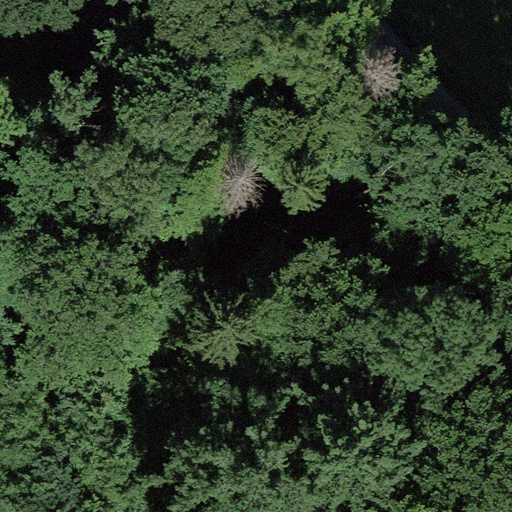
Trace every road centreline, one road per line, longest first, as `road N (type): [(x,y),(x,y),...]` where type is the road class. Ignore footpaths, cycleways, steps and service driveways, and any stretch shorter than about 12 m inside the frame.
road 1 (track): [(0,89),(90,107),(211,70),(272,0)]
road 2 (track): [(0,309),(17,354),(121,511)]
road 3 (track): [(359,0),(511,142)]
